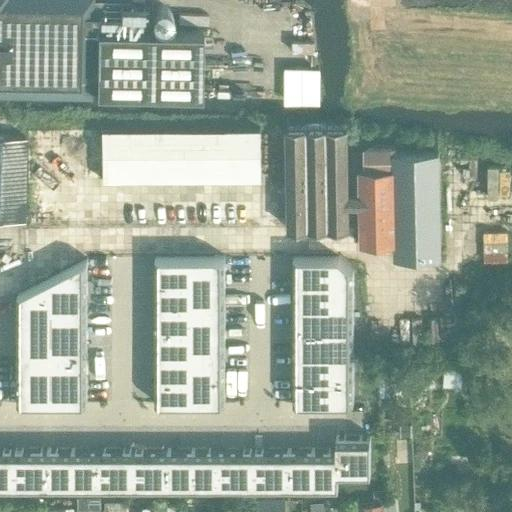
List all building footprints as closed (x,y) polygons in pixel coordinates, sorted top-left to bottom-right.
[(0,0),(0,91),(5,92),(6,92),(9,92),(88,93),(88,92),(201,94),(202,31),(89,29),(89,0),(0,0)] [(285,66),(284,100),(318,101),(319,66),(285,66)] [(285,161),(286,228),(350,226),(349,209),(349,202),(360,202),(360,190),(356,190),(349,190),(349,161),(349,129),(349,125),(285,126),(285,127),(285,161)] [(262,127),(101,128),(101,178),(262,177),(262,127)] [(0,216),(25,217),(25,136),(0,135),(0,216)] [(397,146),(374,146),(365,155),(365,169),(360,169),(360,190),(360,202),(361,241),(395,241),(395,256),(429,256),(429,262),(441,262),(441,256),(439,151),(397,151),(397,146)] [(195,256),(155,256),(155,282),(195,282),(195,256)] [(226,256),(195,256),(195,282),(195,306),(226,306),(226,256)] [(339,256),(293,256),(293,282),(354,282),(354,269),(339,256)] [(88,258),(47,278),(48,306),(88,306),(88,259),(88,258)] [(47,278),(17,293),(17,353),(48,354),(48,306),(47,278)] [(195,282),(155,282),(155,306),(195,306),(195,282)] [(354,282),(293,282),(293,306),(354,306),(354,282)] [(88,306),(48,306),(48,354),(88,352),(88,306)] [(195,306),(155,306),(155,330),(195,330),(195,306)] [(226,306),(195,306),(195,330),(194,354),(226,354),(226,306)] [(354,306),(293,306),(293,330),(354,330),(354,306)] [(195,330),(155,330),(155,354),(194,354),(195,330)] [(354,330),(293,330),(293,354),(354,354),(354,330)] [(88,352),(48,354),(47,402),(88,402),(88,352)] [(48,354),(17,353),(17,401),(47,402),(48,354)] [(194,354),(155,354),(155,378),(194,377),(194,354)] [(226,354),(194,354),(194,377),(195,403),(226,402),(226,354)] [(354,354),(293,354),(293,378),(354,378),(354,354)] [(502,359),(487,359),(487,374),(502,374),(502,359)] [(443,383),(461,384),(462,368),(444,367),(443,383)] [(385,371),(386,380),(399,380),(398,370),(385,371)] [(194,377),(155,378),(155,402),(195,403),(194,377)] [(354,378),(293,378),(293,402),(354,402),(354,378)] [(400,424),(401,436),(411,436),(411,424),(400,424)] [(371,434),(337,434),(337,447),(337,475),(371,475),(371,434)] [(13,447),(0,447),(0,487),(13,488),(13,447)] [(49,447),(13,447),(13,488),(49,488),(49,447)] [(73,447),(49,447),(49,488),(73,488),(73,447)] [(97,447),(73,447),(73,488),(97,488),(97,447)] [(133,447),(97,447),(97,488),(133,488),(133,447)] [(169,447),(133,447),(133,488),(169,488),(169,447)] [(193,447),(169,447),(169,488),(193,488),(193,447)] [(217,447),(193,447),(193,488),(217,488),(217,447)] [(253,447),(217,447),(217,488),(253,488),(253,447)] [(289,447),(253,447),(253,488),(289,488),(289,447)] [(313,447),(289,447),(289,488),(313,488),(313,447)] [(337,447),(313,447),(313,488),(337,488),(337,475),(337,447)] [(358,499),(359,503),(359,511),(384,511),(384,502),(383,488),(374,489),(375,499),(363,500),(362,499),(358,499)] [(261,497),(261,502),(261,511),(270,511),(270,502),(270,497),(261,497)] [(192,511),(195,509),(195,504),(195,501),(195,498),(183,498),(183,500),(183,504),(182,511),(192,511)] [(311,500),(312,502),(312,511),(324,511),(324,499),(311,500)] [(18,503),(19,510),(18,511),(31,511),(31,502),(18,503)] [(384,511),(396,511),(396,502),(384,502),(384,511)] [(154,511),(154,503),(153,503),(133,504),(133,511),(154,511)]
